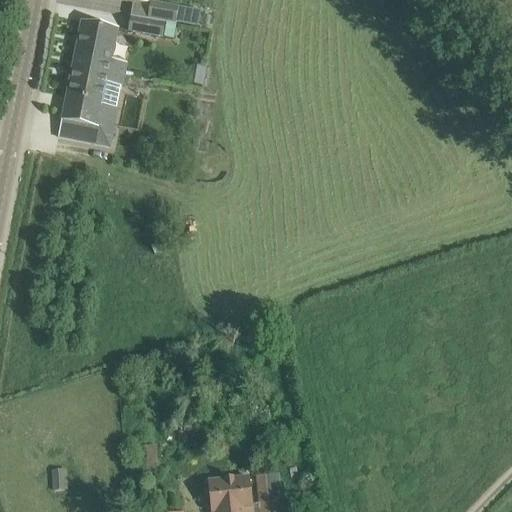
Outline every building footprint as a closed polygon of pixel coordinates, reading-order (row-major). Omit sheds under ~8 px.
[(113,0),(133,4),(131,18),(166,24),(175,26),(176,22),(199,26),(201,13),(179,8),(150,3),(150,0),(113,0)] [(210,17),(203,16),(201,25),(209,26),(210,17)] [(164,39),(166,24),(131,18),(128,32),(164,39)] [(118,30),(101,27),(82,23),(75,59),(88,61),(87,69),(124,77),(127,65),(111,62),(118,30)] [(122,87),(124,77),(87,69),(88,61),(75,59),(58,138),(110,149),(118,110),(117,109),(122,87)] [(157,471),(157,448),(133,449),(135,472),(157,471)] [(248,478),(207,482),(210,511),(281,511),(278,475),(256,477),(259,504),(251,505),(248,478)]
